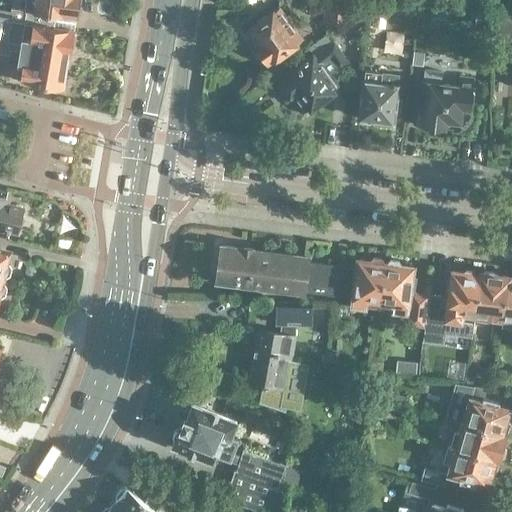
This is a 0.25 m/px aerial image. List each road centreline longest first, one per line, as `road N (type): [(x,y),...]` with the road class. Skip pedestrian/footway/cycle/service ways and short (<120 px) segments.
road 1 (tertiary): [(511,217),(166,170)]
road 2 (primary): [(168,0),(132,195),(137,288)]
road 3 (primary): [(30,511),(94,419),(137,288)]
road 4 (primary): [(166,170),(193,0)]
road 5 (residential): [(0,171),(36,171),(47,120),(38,107),(0,98)]
road 6 (primary): [(137,288),(166,170)]
